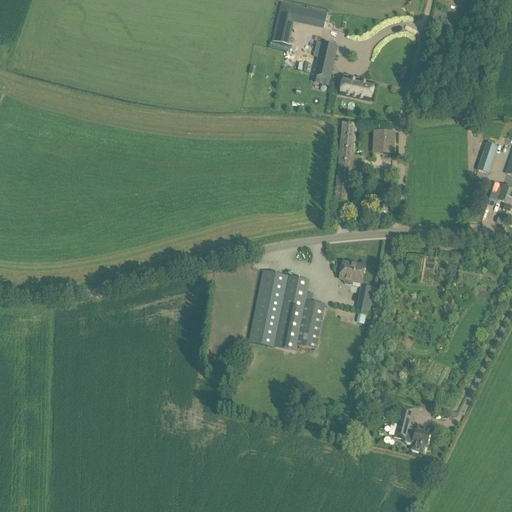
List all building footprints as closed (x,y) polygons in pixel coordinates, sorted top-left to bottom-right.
[(416,14),(417,4),(406,3),(404,12),(416,14)] [(281,4),(272,43),(289,46),(294,24),(324,31),(328,14),(281,4)] [(366,32),(370,21),(346,13),(342,25),(366,32)] [(330,79),(339,40),(323,37),(315,76),(330,79)] [(352,71),(366,72),(367,62),(353,60),(352,71)] [(341,97),(370,103),(374,85),(345,79),(341,97)] [(353,171),(354,157),(357,126),(342,125),(334,205),(349,207),(351,184),(357,185),(358,172),(362,173),(362,172),(353,171)] [(394,135),(374,134),(374,144),(382,145),(381,154),(393,154),(394,135)] [(496,148),(486,145),(478,171),(487,175),(496,148)] [(353,171),(362,172),(363,158),(354,157),(353,171)] [(374,213),(392,215),(394,193),(383,192),(383,187),(376,186),(374,213)] [(511,190),(502,187),(497,201),(505,204),(503,210),(510,213),(511,207),(511,190)] [(361,286),(365,268),(344,263),(340,281),(345,282),(344,284),(345,286),(351,288),(352,286),(352,284),(361,286)] [(297,347),(317,350),(325,305),(324,305),(323,309),(306,306),(306,302),(305,302),(309,282),(263,274),(250,345),(296,354),(297,347)] [(358,309),(369,311),(374,289),(362,287),(362,288),(366,288),(364,295),(361,295),(358,309)] [(398,420),(411,424),(414,411),(401,408),(398,420)] [(411,451),(424,455),(426,447),(427,448),(430,435),(416,432),(409,430),(411,424),(398,420),(394,439),(406,441),(405,444),(412,446),(411,451)]
